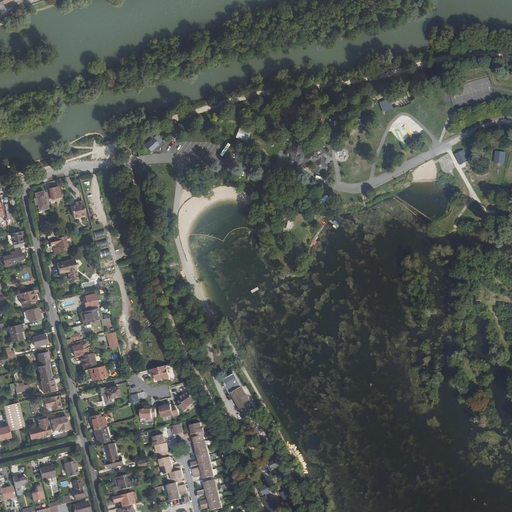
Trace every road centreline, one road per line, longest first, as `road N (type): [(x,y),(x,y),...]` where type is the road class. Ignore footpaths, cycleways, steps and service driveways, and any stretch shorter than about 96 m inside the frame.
road 1 (track): [(132,128),(460,53),(511,56)]
road 2 (track): [(264,511),(168,312),(130,161)]
road 3 (residential): [(72,392),(20,183)]
